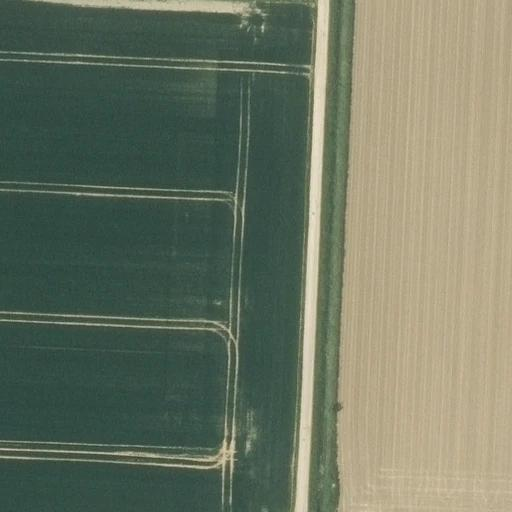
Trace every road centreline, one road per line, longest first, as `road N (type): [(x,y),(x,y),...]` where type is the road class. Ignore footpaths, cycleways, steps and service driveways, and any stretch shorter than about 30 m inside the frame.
road 1 (track): [(323,0),(301,511)]
road 2 (track): [(111,0),(323,7)]
